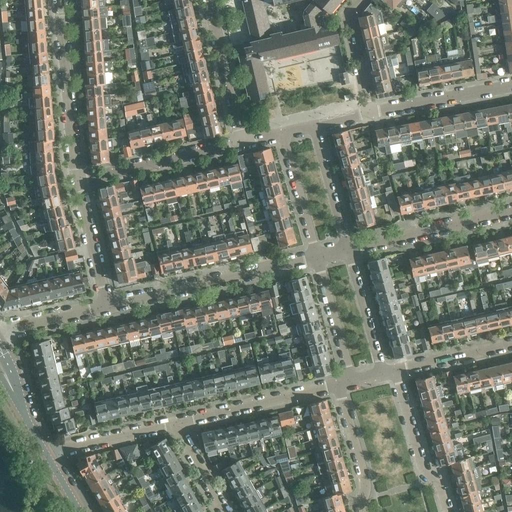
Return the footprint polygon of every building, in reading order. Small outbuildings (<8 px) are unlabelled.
[(41,0),(25,0),(26,9),(42,8),(41,0)] [(104,0),(79,0),(79,3),(80,3),(81,8),(105,6),(104,0)] [(167,0),(164,1),(165,6),(173,4),(174,9),(191,6),(190,5),(191,3),(190,1),(189,0),(167,0)] [(251,100),(267,96),(266,90),(268,90),(261,62),(332,45),(332,46),(339,45),(333,23),(324,25),(322,18),(323,16),(326,13),(327,11),(329,12),(339,0),(313,0),(312,1),(310,3),(304,11),(303,15),(306,29),(281,35),(280,33),(271,35),(264,7),(264,4),(262,0),(241,0),(242,1),(252,42),(236,46),(248,95),(249,94),(251,100)] [(396,0),(381,0),(392,8),(393,6),(394,7),(396,5),(399,8),(402,5),(396,0)] [(495,9),(496,14),(511,11),(511,1),(498,4),(499,9),(495,9)] [(364,9),(357,17),(360,29),(383,23),(384,23),(383,20),(381,11),(370,2),(364,9)] [(439,9),(431,2),(427,7),(435,14),(436,14),(441,11),(439,9)] [(141,6),(133,8),(134,16),(142,15),(141,6)] [(174,9),(168,11),(171,21),(193,16),(194,14),(193,11),(192,10),(191,6),(174,9)] [(98,7),(81,8),(81,9),(80,10),(80,13),(81,14),(82,19),(99,17),(98,7)] [(471,16),(473,15),(472,12),(481,11),(480,7),(466,9),(467,16),(471,16)] [(42,8),(26,9),(27,20),(43,19),(42,8)] [(441,11),(436,14),(427,20),(423,22),(413,27),(415,31),(448,13),(446,9),(441,11)] [(511,11),(496,14),(496,20),(500,19),(501,24),(511,22),(511,11)] [(131,26),(130,15),(126,16),(122,16),(123,27),(126,26),(131,26)] [(144,16),(135,18),(136,25),(146,23),(144,16)] [(171,21),(170,21),(172,32),(196,27),(195,26),(196,25),(195,22),(194,21),(193,16),(171,21)] [(105,17),(99,17),(82,19),(82,20),(81,21),(81,24),(82,25),(83,30),(100,29),(106,28),(105,17)] [(43,19),(27,20),(28,31),(44,30),(43,19)] [(412,26),(404,19),(399,25),(404,29),(405,27),(409,30),(412,26)] [(498,29),(499,34),(511,32),(511,22),(501,24),(502,28),(498,29)] [(377,25),(360,29),(363,39),(380,35),(386,34),(383,23),(377,25)] [(440,24),(432,27),(434,34),(443,31),(440,24)] [(196,27),(172,32),(170,33),(171,37),(180,34),(181,41),(198,37),(199,35),(198,32),(197,32),(196,27)] [(100,29),(83,30),(83,35),(82,36),(83,39),(84,40),(84,41),(101,40),(100,29)] [(409,37),(416,34),(412,29),(407,30),(409,37)] [(44,30),(28,31),(29,42),(45,41),(44,30)] [(137,31),(138,40),(146,38),(144,30),(137,31)] [(511,32),(499,34),(499,39),(503,39),(504,43),(511,42),(511,32)] [(388,44),(386,34),(380,35),(363,39),(365,50),(382,46),(388,44)] [(198,37),(181,41),(172,43),(173,48),(183,46),(184,52),(201,48),(201,46),(201,43),(199,42),(198,37)] [(138,40),(139,51),(148,49),(149,48),(147,38),(138,40)] [(108,39),(101,40),(84,41),(84,46),(83,47),(84,50),(85,51),(85,52),(102,51),(109,50),(108,39)] [(45,41),(29,42),(30,53),(46,52),(45,41)] [(501,49),(501,54),(511,52),(511,42),(504,43),(505,48),(501,49)] [(385,57),(383,50),(389,48),(388,44),(382,46),(365,50),(368,61),(385,57)] [(460,47),(456,48),(457,50),(462,77),(473,74),(469,58),(464,59),(463,55),(462,55),(460,47)] [(184,52),(177,53),(180,64),(181,64),(203,59),(202,54),(203,53),(202,50),(201,49),(201,48),(184,52)] [(139,51),(141,61),(150,59),(148,49),(139,51)] [(446,52),(447,56),(451,79),(462,77),(457,50),(446,52)] [(102,51),(85,52),(85,56),(84,58),(85,61),(86,62),(86,63),(103,62),(102,51)] [(46,52),(30,53),(31,64),(47,63),(46,52)] [(511,52),(501,54),(502,59),(506,58),(507,63),(511,62),(511,52)] [(424,56),(424,58),(429,83),(440,81),(436,58),(435,54),(424,56)] [(389,56),(385,57),(368,61),(370,72),(387,68),(392,67),(391,63),(389,56)] [(447,56),(436,58),(440,81),(451,79),(447,56)] [(413,60),(415,68),(418,85),(429,83),(424,58),(413,60)] [(203,59),(181,64),(183,74),(206,69),(205,65),(205,64),(205,60),(204,60),(203,59)] [(153,60),(140,62),(142,70),(154,68),(153,60)] [(103,62),(86,63),(86,68),(85,69),(86,72),(87,73),(87,74),(104,73),(109,72),(110,72),(109,61),(103,62)] [(47,63),(31,64),(32,75),(48,74),(47,63)] [(395,77),(392,67),(387,68),(370,72),(373,83),(390,78),(394,78),(395,77)] [(206,69),(183,74),(186,85),(191,84),(208,80),(207,76),(208,74),(207,71),(206,70),(206,69)] [(151,71),(142,73),(143,80),(152,78),(151,71)] [(85,80),(85,84),(95,84),(95,85),(102,84),(105,84),(110,83),(109,72),(104,73),(87,74),(87,79),(86,79),(85,80)] [(347,82),(345,72),(338,73),(341,84),(347,82)] [(49,84),(48,74),(32,75),(27,76),(28,87),(32,86),(49,85),(49,84)] [(390,78),(373,83),(375,93),(376,93),(377,99),(394,96),(392,89),(393,89),(390,78)] [(208,80),(191,84),(194,94),(211,91),(210,86),(211,85),(210,82),(208,81),(208,80)] [(140,91),(138,81),(133,81),(134,87),(131,88),(132,93),(140,91)] [(144,94),(155,92),(152,82),(142,84),(144,94)] [(95,84),(85,84),(85,85),(85,90),(84,91),(85,95),(86,96),(103,95),(102,89),(114,88),(114,83),(105,84),(102,84),(95,85),(95,84)] [(49,85),(32,86),(32,93),(20,94),(21,98),(33,97),(50,96),(50,91),(50,90),(50,86),(49,85)] [(141,100),(140,91),(132,93),(130,93),(132,102),(141,100)] [(211,91),(194,94),(196,105),(214,101),(212,97),(213,95),(212,92),(211,91)] [(103,95),(86,96),(86,101),(85,103),(86,105),(87,106),(87,107),(104,105),(103,95)] [(33,97),(28,98),(29,109),(51,107),(51,102),(51,101),(51,97),(50,96),(33,97)] [(179,100),(181,109),(188,107),(186,98),(179,100)] [(214,101),(196,105),(199,116),(216,112),(215,107),(216,106),(215,103),(214,102),(214,101)] [(143,102),(137,103),(133,104),(135,112),(145,110),(143,102)] [(135,112),(133,104),(124,106),(125,115),(125,117),(135,114),(135,112)] [(104,105),(87,107),(87,112),(86,114),(86,117),(88,118),(105,117),(104,105)] [(505,105),(494,107),(497,123),(503,122),(504,127),(506,127),(507,132),(510,132),(508,121),(505,105)] [(51,107),(34,108),(35,119),(52,118),(52,113),(52,112),(52,108),(51,107)] [(497,123),(494,107),(483,110),(486,125),(497,123)] [(166,122),(160,123),(164,140),(165,141),(169,140),(170,139),(174,138),(171,121),(170,121),(168,109),(163,110),(166,122)] [(486,125),(483,110),(472,112),(475,127),(481,126),(483,132),(487,131),(486,125)] [(216,112),(199,116),(201,126),(218,123),(217,118),(218,117),(217,113),(216,113),(216,112)] [(475,127),(472,112),(461,114),(464,129),(470,128),(471,134),(473,134),(474,139),(478,138),(475,127)] [(152,143),(153,143),(151,134),(149,126),(143,127),(140,113),(135,114),(138,128),(142,145),(147,144),(148,145),(151,144),(152,143)] [(466,136),(464,129),(461,114),(450,116),(455,138),(466,136)] [(455,138),(450,116),(440,118),(443,133),(449,132),(450,138),(452,138),(452,143),(455,142),(455,138)] [(105,117),(88,118),(88,123),(87,124),(87,127),(89,129),(106,127),(105,117)] [(183,119),(186,130),(193,128),(190,117),(189,118),(183,119)] [(52,118),(35,119),(36,130),(53,129),(52,124),(53,122),(53,119),(52,118)] [(443,133),(440,118),(429,120),(432,135),(438,134),(439,139),(440,139),(441,145),(445,144),(443,133)] [(179,119),(171,121),(174,138),(175,138),(176,138),(180,138),(180,136),(185,135),(182,119),(179,120),(179,119)] [(432,135),(429,120),(418,122),(421,138),(427,136),(428,143),(430,143),(430,147),(434,146),(432,135)] [(421,138),(418,122),(407,124),(410,140),(410,142),(416,141),(417,144),(419,143),(420,149),(423,148),(421,138)] [(160,123),(149,126),(151,134),(153,143),(157,142),(159,143),(162,142),(163,140),(164,140),(160,123)] [(218,123),(201,126),(186,130),(187,134),(203,131),(205,137),(214,135),(214,137),(220,135),(220,134),(221,133),(221,132),(223,132),(221,126),(219,127),(218,123)] [(410,140),(407,124),(396,126),(399,142),(400,145),(411,143),(410,142),(410,140)] [(385,128),(388,144),(399,142),(396,126),(385,128)] [(107,138),(106,127),(89,129),(89,134),(88,135),(88,138),(90,140),(107,138)] [(138,128),(127,131),(131,148),(136,147),(137,148),(141,147),(142,145),(138,128)] [(388,144),(385,128),(374,130),(375,132),(377,146),(378,148),(380,147),(379,146),(388,144)] [(53,129),(36,130),(37,140),(44,139),(44,141),(53,141),(53,140),(54,140),(54,135),(54,134),(54,130),(53,129)] [(348,130),(332,134),(335,146),(352,141),(348,130)] [(107,138),(90,140),(90,145),(89,146),(89,149),(91,151),(108,150),(107,138)] [(27,141),(28,153),(52,151),(51,146),(53,146),(54,144),(53,141),(44,141),(44,139),(37,140),(27,141)] [(352,141),(335,146),(338,157),(355,153),(352,141)] [(131,156),(128,147),(123,147),(122,147),(124,158),(131,156)] [(480,153),(480,149),(479,147),(468,149),(469,155),(471,155),(480,153)] [(254,155),(253,155),(255,164),(273,160),(270,148),(253,153),(254,155)] [(108,150),(91,151),(92,163),(93,163),(93,164),(99,164),(99,162),(108,161),(108,159),(109,159),(108,150)] [(52,151),(28,153),(29,164),(32,164),(35,163),(53,162),(52,157),(53,156),(53,152),(52,151)] [(355,153),(338,157),(341,168),(358,163),(355,153)] [(273,160),(255,164),(259,176),(276,171),(273,160)] [(53,162),(35,163),(32,164),(30,165),(31,167),(30,168),(31,175),(54,173),(53,168),(54,167),(54,163),(53,163),(53,162)] [(341,168),(345,179),(361,175),(358,163),(341,168)] [(227,166),(226,167),(230,183),(231,189),(242,186),(237,164),(232,165),(231,165),(228,165),(227,166)] [(216,169),(215,169),(219,186),(230,183),(226,167),(221,168),(220,167),(217,168),(216,169)] [(206,171),(204,172),(208,188),(219,186),(215,169),(210,170),(209,170),(206,170),(206,171)] [(276,171),(259,176),(262,187),(279,182),(276,171)] [(511,171),(501,174),(504,189),(509,188),(510,190),(511,189),(511,171)] [(195,174),(194,174),(198,191),(208,188),(204,172),(200,173),(198,172),(196,173),(195,174)] [(54,173),(31,175),(33,188),(39,187),(56,183),(55,179),(56,177),(55,174),(54,173)] [(454,183),(446,185),(443,173),(439,174),(442,186),(446,203),(458,200),(456,196),(454,184),(454,183)] [(188,176),(183,177),(187,193),(198,191),(194,174),(193,174),(192,174),(189,174),(188,176)] [(501,174),(489,176),(493,192),(498,191),(498,193),(503,191),(503,189),(504,189),(501,174)] [(361,175),(345,179),(348,190),(364,186),(368,185),(366,181),(363,182),(361,175)] [(442,186),(436,187),(432,175),(428,176),(431,188),(435,206),(446,203),(442,186)] [(481,194),(477,179),(471,180),(469,175),(464,176),(466,182),(469,197),(481,194)] [(177,178),(172,179),(176,196),(187,193),(183,177),(182,177),(181,176),(178,177),(177,178)] [(469,197),(466,182),(464,176),(453,179),(454,183),(454,184),(456,196),(458,200),(469,197)] [(493,192),(489,176),(477,179),(481,194),(493,192)] [(166,180),(162,182),(167,205),(177,202),(176,196),(172,179),(171,179),(170,179),(167,179),(166,180)] [(136,180),(130,181),(131,184),(130,184),(132,191),(133,191),(138,190),(136,180)] [(156,183),(151,184),(155,201),(165,198),(162,182),(161,182),(160,181),(157,182),(156,183)] [(279,182),(262,187),(265,198),(282,193),(279,182)] [(420,191),(424,208),(429,207),(429,209),(435,208),(434,206),(435,206),(431,188),(424,190),(422,182),(418,183),(419,188),(420,191)] [(56,183),(39,187),(33,188),(35,199),(58,194),(58,193),(59,192),(58,189),(57,188),(56,183)] [(123,183),(97,189),(100,198),(125,192),(123,183)] [(145,186),(140,187),(144,203),(146,202),(146,203),(155,201),(151,184),(150,184),(149,184),(146,184),(145,186)] [(368,185),(364,186),(348,190),(351,201),(367,197),(379,194),(378,189),(373,191),(372,184),(368,185)] [(424,208),(420,191),(419,188),(408,190),(408,194),(412,211),(424,208)] [(387,204),(395,202),(391,190),(385,192),(384,192),(387,204)] [(125,192),(100,198),(101,203),(100,204),(101,207),(102,208),(102,209),(119,205),(124,204),(122,198),(127,197),(126,192),(125,192)] [(282,193),(265,198),(268,209),(285,204),(282,193)] [(58,194),(41,198),(44,209),(61,205),(61,204),(62,203),(61,200),(60,199),(58,194)] [(412,211),(408,194),(398,196),(399,196),(397,197),(401,214),(412,211)] [(13,196),(5,198),(7,206),(15,203),(13,196)] [(367,197),(351,201),(354,213),(371,208),(368,197),(367,197)] [(119,205),(102,209),(103,214),(103,215),(103,218),(105,219),(105,220),(122,216),(120,209),(131,207),(130,202),(119,205)] [(395,202),(384,205),(385,211),(389,210),(390,213),(391,213),(391,216),(398,214),(397,212),(398,212),(395,202)] [(285,204),(268,209),(271,220),(288,216),(285,204)] [(62,210),(61,205),(44,209),(38,210),(41,221),(42,221),(64,216),(63,215),(64,213),(63,210),(62,210)] [(371,208),(354,213),(358,228),(375,223),(374,221),(371,208)] [(7,215),(1,217),(4,224),(10,221),(7,215)] [(126,215),(122,216),(105,220),(106,224),(105,226),(106,229),(107,230),(124,226),(128,225),(126,215)] [(64,216),(42,221),(45,232),(52,230),(60,229),(59,227),(68,224),(67,221),(66,220),(65,220),(64,216)] [(288,216),(271,220),(268,221),(271,232),(274,231),(291,227),(288,216)] [(60,229),(52,230),(55,240),(72,236),(71,236),(72,234),(71,231),(70,230),(69,225),(68,225),(68,224),(59,227),(60,229)] [(210,226),(211,230),(212,236),(217,259),(222,258),(222,259),(228,257),(227,257),(228,256),(224,239),(223,234),(217,235),(215,225),(210,226)] [(124,226),(107,230),(107,231),(107,232),(107,235),(109,236),(110,241),(127,237),(124,226)] [(253,226),(247,227),(249,234),(255,233),(253,226)] [(291,227),(274,231),(278,244),(279,246),(295,242),(291,227)] [(18,236),(14,228),(9,231),(13,239),(15,238),(18,236)] [(235,232),(236,236),(240,254),(252,251),(251,248),(248,233),(243,235),(243,230),(235,232)] [(148,231),(143,233),(142,233),(145,243),(151,242),(148,231)] [(191,247),(195,264),(200,263),(200,264),(205,263),(205,262),(206,262),(202,244),(195,246),(192,234),(188,235),(191,247)] [(264,234),(257,236),(261,249),(267,247),(266,244),(267,244),(264,234)] [(13,240),(17,248),(22,244),(18,236),(13,240)] [(72,236),(55,240),(49,242),(50,247),(56,246),(58,252),(70,249),(70,248),(74,247),(74,246),(75,245),(74,242),(73,241),(72,236)] [(236,236),(224,239),(228,256),(229,256),(230,257),(235,256),(235,255),(240,254),(236,236)] [(257,236),(250,238),(253,248),(254,251),(261,249),(257,236)] [(127,237),(110,241),(109,243),(110,246),(111,246),(112,251),(129,247),(131,247),(131,243),(128,244),(127,237)] [(505,238),(494,240),(498,256),(509,253),(505,238)] [(166,241),(168,248),(169,252),(173,269),(177,268),(178,269),(183,268),(183,267),(184,267),(180,249),(173,251),(172,245),(171,245),(170,240),(166,241)] [(494,240),(483,243),(487,258),(498,256),(494,240)] [(213,242),(202,244),(206,262),(207,261),(207,262),(213,261),(213,260),(217,259),(213,242)] [(473,245),(472,245),(472,246),(475,259),(475,261),(476,261),(476,264),(487,261),(487,258),(483,243),(478,244),(478,242),(473,243),(473,245)] [(34,256),(40,255),(37,244),(30,246),(29,247),(34,256)] [(472,246),(466,247),(466,246),(454,249),(459,269),(470,266),(471,269),(477,267),(476,264),(476,261),(475,261),(475,259),(472,246)] [(129,247),(112,251),(112,252),(112,253),(112,257),(114,257),(114,261),(133,257),(134,257),(143,255),(142,251),(131,254),(129,247)] [(191,247),(180,249),(184,267),(185,267),(190,266),(190,265),(195,264),(191,247)] [(161,269),(161,272),(173,269),(169,252),(168,248),(156,251),(160,270),(161,269)] [(64,252),(68,273),(73,293),(78,292),(79,293),(83,292),(83,291),(84,290),(83,285),(81,278),(80,272),(80,271),(74,268),(72,260),(77,259),(75,249),(64,252)] [(443,251),(447,268),(448,272),(459,269),(454,249),(443,251)] [(26,254),(25,251),(22,253),(18,258),(20,261),(26,254)] [(443,251),(432,254),(436,271),(447,268),(443,251)] [(426,280),(431,279),(429,273),(436,271),(432,254),(420,257),(424,274),(426,280)] [(133,257),(114,261),(115,261),(114,262),(116,272),(146,265),(145,261),(135,263),(134,257),(133,257)] [(419,281),(418,275),(424,274),(420,257),(409,259),(413,276),(414,282),(419,281)] [(373,260),(367,261),(371,274),(388,269),(386,260),(385,260),(384,258),(373,261),(373,260)] [(30,271),(31,268),(34,260),(31,261),(25,270),(30,271)] [(146,265),(116,272),(118,282),(128,280),(130,281),(134,280),(134,278),(158,273),(156,263),(150,264),(146,265)] [(388,269),(371,274),(370,276),(371,279),(372,279),(374,284),(391,279),(388,269)] [(68,273),(58,276),(62,295),(68,294),(68,295),(72,294),(72,293),(73,293),(68,273)] [(58,276),(47,278),(51,298),(57,297),(57,298),(62,297),(62,296),(62,295),(58,276)] [(289,284),(291,292),(308,287),(305,277),(304,277),(304,276),(299,277),(299,278),(289,281),(290,284),(289,284)] [(16,286),(15,287),(20,305),(25,304),(25,306),(30,304),(30,303),(31,303),(26,283),(19,285),(22,280),(19,278),(16,284),(16,286)] [(26,282),(26,283),(31,303),(35,302),(36,303),(40,302),(40,301),(41,300),(37,281),(36,278),(27,280),(26,282)] [(47,278),(37,281),(41,300),(46,299),(46,301),(51,299),(51,298),(47,278)] [(391,279),(374,284),(374,285),(373,286),(374,289),(375,289),(377,295),(394,290),(391,279)] [(511,280),(501,283),(502,289),(511,286),(511,280)] [(7,284),(0,289),(0,308),(1,310),(8,289),(9,287),(7,284)] [(269,287),(272,297),(279,296),(276,285),(269,287)] [(9,287),(1,310),(20,305),(15,287),(15,286),(9,287)] [(440,288),(440,289),(441,294),(453,291),(451,286),(444,287),(440,288)] [(308,287),(291,292),(294,303),(311,298),(310,293),(310,292),(309,289),(308,288),(308,287)] [(257,293),(256,293),(260,311),(272,308),(271,307),(272,306),(270,298),(269,299),(267,290),(262,291),(262,290),(257,292),(257,293)] [(394,290),(377,295),(377,296),(376,297),(377,300),(378,300),(380,306),(397,301),(397,300),(394,290)] [(468,297),(467,291),(456,293),(457,299),(457,300),(468,297)] [(246,295),(245,295),(250,313),(260,311),(256,293),(251,294),(251,293),(246,294),(246,295)] [(250,313),(245,295),(241,296),(241,295),(236,296),(236,298),(234,298),(239,316),(240,320),(251,318),(250,313)] [(276,297),(271,298),(274,308),(279,306),(276,297)] [(481,298),(485,314),(488,329),(500,326),(496,311),(489,313),(485,297),(481,298)] [(225,300),(224,300),(228,318),(239,316),(234,298),(230,299),(230,298),(225,299),(225,300)] [(294,303),(297,313),(314,309),(313,303),(312,299),(311,299),(311,298),(294,303)] [(397,301),(380,306),(381,310),(380,311),(381,314),(382,314),(383,316),(400,311),(398,304),(403,303),(402,299),(402,298),(397,300),(397,301)] [(214,303),(213,303),(218,321),(228,318),(224,300),(219,302),(219,300),(214,302),(214,303)] [(204,305),(202,306),(207,323),(218,321),(213,303),(209,304),(209,303),(204,304),(204,305)] [(495,306),(496,311),(500,326),(510,324),(507,308),(506,304),(495,306)] [(193,308),(192,308),(196,326),(207,323),(202,306),(198,307),(198,305),(193,307),(193,308)] [(187,308),(181,309),(185,328),(196,326),(192,308),(187,309),(187,308)] [(169,322),(171,332),(185,328),(181,309),(176,311),(176,309),(170,310),(171,312),(170,312),(172,321),(169,322)] [(314,309),(297,313),(300,324),(317,319),(316,314),(316,313),(315,310),(314,309)] [(400,311),(383,316),(384,320),(383,322),(384,325),(385,325),(386,326),(403,322),(400,311)] [(170,312),(156,315),(160,334),(171,332),(169,322),(172,321),(170,312)] [(485,314),(473,316),(476,332),(488,329),(485,314)] [(150,318),(145,319),(149,337),(160,334),(156,315),(150,317),(150,318)] [(473,316),(462,319),(465,334),(476,332),(473,316)] [(282,317),(276,319),(279,330),(286,328),(283,317),(282,317)] [(140,320),(134,322),(139,339),(149,337),(145,319),(145,318),(139,319),(140,320)] [(317,319),(300,324),(303,334),(320,330),(320,328),(320,327),(319,324),(318,324),(317,319)] [(462,319),(451,322),(454,337),(465,334),(462,319)] [(129,323),(125,324),(129,342),(139,339),(134,322),(134,320),(129,322),(129,323)] [(403,322),(386,326),(387,331),(386,332),(387,335),(388,335),(388,337),(405,332),(403,322)] [(451,322),(439,324),(443,339),(454,337),(451,322)] [(118,325),(114,327),(118,344),(129,342),(125,324),(124,324),(123,323),(118,324),(118,325)] [(439,324),(430,326),(430,325),(427,325),(431,342),(443,339),(439,324)] [(108,328),(102,329),(107,347),(118,344),(114,327),(113,327),(112,326),(107,327),(108,328)] [(424,327),(420,328),(418,328),(421,338),(426,337),(424,327)] [(97,330),(92,332),(96,349),(107,347),(102,329),(102,328),(97,329),(97,330)] [(320,330),(303,334),(306,345),(323,340),(323,339),(323,338),(322,335),(321,334),(320,330)] [(86,333),(81,334),(85,352),(96,349),(92,332),(91,332),(91,331),(86,332),(86,333)] [(245,340),(255,337),(254,331),(243,334),(245,340)] [(405,332),(388,337),(390,341),(389,342),(390,346),(391,346),(391,347),(408,342),(405,332)] [(81,334),(80,333),(75,334),(75,335),(70,337),(74,354),(75,354),(78,366),(82,365),(79,353),(85,352),(81,334)] [(233,336),(234,342),(241,341),(239,334),(233,336)] [(31,340),(32,343),(31,344),(32,349),(31,349),(32,355),(34,355),(52,351),(51,344),(52,344),(50,336),(50,335),(31,340)] [(223,345),(234,342),(233,336),(222,339),(223,345)] [(68,337),(63,338),(63,342),(63,344),(60,344),(61,349),(62,349),(64,348),(64,349),(65,349),(71,347),(72,347),(70,340),(69,340),(68,337)] [(421,338),(419,339),(414,340),(415,345),(421,343),(422,347),(423,347),(423,350),(430,348),(427,337),(426,337),(421,338)] [(212,347),(223,345),(222,339),(211,342),(212,347)] [(323,340),(306,345),(309,355),(326,351),(326,349),(326,348),(326,345),(324,345),(323,340)] [(408,342),(391,347),(394,358),(395,358),(395,359),(401,358),(400,356),(411,353),(410,351),(411,351),(408,342)] [(202,350),(201,344),(200,343),(189,346),(190,346),(191,352),(202,350)] [(239,352),(251,349),(249,343),(238,346),(239,352)] [(191,352),(190,346),(179,349),(180,355),(191,352)] [(176,350),(165,352),(167,358),(177,356),(176,350)] [(52,351),(34,355),(35,360),(34,361),(35,366),(36,366),(36,367),(55,362),(52,351)] [(327,355),(326,351),(309,355),(305,356),(308,367),(312,366),(329,361),(329,360),(329,359),(328,356),(327,355)] [(167,358),(165,352),(154,355),(156,361),(167,358)] [(289,352),(278,355),(279,360),(283,377),(284,377),(286,377),(289,377),(290,375),(294,374),(289,352)] [(256,359),(258,365),(262,382),(267,381),(268,382),(271,381),(272,380),(273,379),(268,362),(267,356),(256,359)] [(272,361),(268,362),(273,379),(277,378),(279,379),(282,378),(283,377),(279,360),(279,358),(272,360),(272,361)] [(65,360),(55,362),(36,367),(38,372),(36,372),(38,378),(39,377),(39,378),(57,374),(56,366),(66,364),(65,360)] [(124,369),(134,366),(133,362),(133,360),(122,362),(124,369)] [(329,361),(312,366),(313,370),(315,377),(326,374),(326,375),(332,373),(331,372),(332,372),(329,361)] [(113,372),(124,369),(122,362),(111,365),(113,372)] [(511,370),(510,363),(499,365),(503,383),(511,380),(511,370)] [(103,374),(113,372),(111,365),(101,368),(102,370),(103,374)] [(258,383),(254,365),(252,365),(243,367),(247,385),(252,384),(253,385),(257,384),(257,383),(258,383)] [(499,365),(487,368),(491,385),(493,391),(504,388),(503,383),(499,365)] [(153,367),(143,369),(144,376),(155,374),(155,373),(153,367)] [(233,370),(232,370),(236,388),(242,387),(243,388),(246,387),(246,386),(247,385),(243,367),(233,370)] [(487,368),(476,371),(480,388),(491,385),(487,368)] [(144,376),(143,369),(132,372),(133,375),(134,378),(144,376)] [(232,370),(222,372),(226,390),(231,389),(232,390),(235,389),(236,388),(232,370)] [(449,371),(442,373),(445,384),(452,381),(449,371)] [(476,371),(465,373),(469,391),(480,388),(476,371)] [(132,372),(121,375),(123,380),(125,380),(125,377),(133,375),(132,372)] [(222,372),(211,375),(216,393),(220,392),(221,392),(224,392),(225,391),(226,390),(222,372)] [(465,373),(453,376),(457,393),(469,391),(465,373)] [(57,374),(39,378),(39,379),(38,379),(40,385),(41,385),(42,389),(60,385),(57,374)] [(157,386),(158,386),(162,405),(167,404),(168,405),(171,404),(172,403),(173,403),(169,384),(168,385),(162,386),(161,381),(160,374),(155,375),(157,386)] [(201,378),(205,395),(210,394),(211,395),(214,394),(215,393),(216,393),(211,375),(205,376),(200,377),(201,378)] [(167,377),(169,384),(173,403),(177,402),(178,403),(182,402),(182,400),(184,400),(179,382),(173,384),(171,376),(167,377)] [(416,379),(416,380),(416,381),(415,381),(418,392),(435,387),(433,379),(432,379),(432,376),(421,379),(420,378),(416,379)] [(201,378),(190,380),(194,398),(199,397),(200,398),(203,397),(204,396),(205,395),(201,378)] [(190,380),(179,382),(184,400),(188,399),(189,400),(192,399),(193,398),(194,398),(190,380)] [(60,385),(42,389),(42,390),(41,391),(42,396),(43,396),(44,401),(63,396),(60,385)] [(157,386),(147,389),(152,408),(156,407),(157,408),(160,407),(161,405),(162,405),(158,386),(157,386)] [(435,387),(418,392),(418,393),(419,397),(420,397),(421,402),(438,398),(438,397),(444,396),(443,391),(437,393),(435,387)] [(147,389),(137,392),(141,410),(145,409),(146,410),(150,409),(150,408),(152,408),(147,389)] [(137,392),(126,394),(130,413),(135,412),(136,413),(139,412),(140,411),(141,410),(137,392)] [(126,394),(115,397),(120,415),(124,414),(125,415),(128,414),(129,413),(130,413),(126,394)] [(63,396),(44,401),(45,401),(44,402),(45,407),(46,407),(47,413),(57,411),(57,409),(64,407),(65,407),(63,396)] [(115,397),(104,400),(109,418),(113,417),(114,418),(117,417),(118,416),(120,415),(115,397)] [(438,398),(421,402),(421,403),(421,404),(422,408),(423,408),(424,413),(441,408),(452,405),(451,400),(440,403),(438,398)] [(104,400),(94,402),(94,403),(93,403),(97,421),(103,419),(104,420),(107,419),(107,418),(109,418),(104,400)] [(328,412),(325,400),(308,405),(309,407),(311,416),(328,412)] [(57,411),(47,413),(49,419),(52,418),(53,424),(62,421),(62,420),(71,418),(68,407),(67,406),(64,407),(57,409),(57,411)] [(441,408),(424,413),(424,414),(424,415),(424,418),(426,419),(427,424),(444,419),(441,408)] [(485,409),(474,412),(475,418),(486,415),(485,410),(485,409)] [(291,411),(284,413),(287,425),(294,424),(293,421),(292,417),(291,411)] [(330,416),(328,412),(311,416),(314,428),(331,423),(331,422),(332,422),(331,416),(330,416)] [(474,412),(463,415),(464,419),(467,420),(475,418),(474,412)] [(93,413),(85,414),(85,415),(84,415),(82,415),(83,421),(87,420),(88,425),(94,423),(93,421),(94,420),(93,413)] [(287,425),(284,413),(278,414),(282,430),(294,427),(294,424),(287,425)] [(270,418),(266,419),(270,437),(281,434),(277,417),(275,417),(274,416),(271,417),(270,418)] [(62,421),(53,424),(54,430),(57,429),(58,434),(59,433),(60,437),(67,436),(67,432),(77,429),(76,424),(75,425),(74,418),(73,418),(73,417),(71,418),(62,420),(62,421)] [(259,421),(255,422),(259,439),(270,437),(266,419),(264,419),(263,418),(260,419),(259,421)] [(444,419),(427,424),(427,426),(427,429),(429,429),(430,434),(447,429),(444,419)] [(249,423),(244,424),(248,442),(259,439),(255,422),(254,422),(252,421),(249,422),(249,423)] [(238,426),(234,427),(238,444),(248,442),(244,424),(243,424),(242,423),(239,424),(238,426)] [(331,423),(314,428),(317,439),(335,434),(333,429),(334,429),(333,423),(332,424),(331,423)] [(238,444),(234,427),(232,427),(231,426),(228,427),(227,428),(223,429),(227,447),(228,452),(232,452),(231,446),(238,444)] [(500,436),(498,426),(491,426),(493,437),(500,436)] [(216,431),(212,432),(217,449),(227,447),(223,429),(221,429),(220,428),(217,429),(216,431)] [(447,429),(430,434),(430,435),(430,436),(430,439),(432,440),(433,445),(450,440),(447,429)] [(198,435),(200,443),(203,443),(205,452),(209,452),(209,451),(217,449),(212,432),(212,431),(200,434),(201,434),(198,435)] [(336,439),(335,434),(317,439),(312,440),(315,451),(321,450),(338,445),(338,444),(337,439),(336,439)] [(493,437),(495,449),(501,449),(500,436),(493,437)] [(147,442),(142,445),(150,460),(153,458),(169,449),(169,448),(170,447),(165,440),(164,440),(164,439),(150,447),(147,442)] [(450,440),(433,445),(433,446),(432,447),(433,450),(435,451),(436,455),(455,450),(455,449),(462,447),(461,443),(452,445),(450,440)] [(136,445),(119,448),(126,460),(127,460),(135,458),(139,457),(136,445)] [(296,457),(294,445),(286,447),(289,459),(296,457)] [(338,445),(321,450),(324,462),(341,457),(340,452),(341,451),(339,446),(338,446),(338,445)] [(116,449),(111,450),(111,453),(112,460),(119,459),(122,458),(118,452),(116,449)] [(169,449),(153,458),(158,467),(174,458),(172,454),(173,453),(171,450),(170,450),(169,449)] [(504,460),(501,449),(495,449),(498,461),(499,461),(504,460)] [(455,450),(436,455),(437,460),(437,461),(438,464),(439,465),(439,466),(451,463),(453,462),(453,461),(456,461),(454,455),(456,455),(455,450)] [(97,454),(78,458),(79,462),(76,464),(82,475),(83,475),(100,466),(96,459),(98,458),(98,457),(97,457),(97,454)] [(276,463),(287,460),(285,454),(274,456),(276,463)] [(274,456),(266,458),(270,465),(276,463),(274,456)] [(324,462),(317,463),(320,474),(322,474),(344,468),(344,467),(345,467),(343,461),(342,461),(341,457),(324,462)] [(453,462),(451,463),(452,467),(451,468),(452,472),(453,472),(453,473),(473,468),(470,457),(456,461),(453,461),(453,462)] [(174,458),(158,467),(163,476),(164,476),(172,472),(172,473),(178,470),(180,469),(179,467),(180,466),(178,463),(177,463),(174,458)] [(222,469),(222,470),(225,474),(224,475),(226,478),(227,478),(228,479),(244,470),(238,460),(225,467),(226,467),(222,469)] [(281,462),(283,473),(285,472),(291,470),(290,465),(289,460),(281,462)] [(219,463),(212,466),(212,467),(215,471),(221,468),(219,463)] [(100,466),(83,475),(85,478),(85,480),(87,483),(88,484),(89,485),(106,475),(101,465),(100,466)] [(478,467),(473,468),(453,473),(455,478),(454,479),(455,482),(456,483),(457,484),(473,479),(478,478),(481,477),(478,467)] [(344,468),(322,474),(325,485),(330,484),(347,479),(346,474),(347,474),(345,469),(344,469),(344,468)] [(125,477),(130,474),(127,469),(122,472),(125,477)] [(134,475),(137,479),(142,477),(144,476),(140,469),(133,473),(134,475)] [(162,477),(162,478),(161,478),(167,488),(183,479),(183,478),(183,477),(182,474),(180,474),(178,470),(172,473),(172,472),(164,476),(163,476),(162,477)] [(244,470),(228,479),(230,483),(229,485),(231,488),(233,488),(233,489),(249,480),(244,470)] [(285,472),(288,483),(289,483),(293,482),(294,482),(291,470),(285,472)] [(109,473),(106,475),(89,485),(91,489),(91,490),(93,493),(94,493),(95,494),(105,488),(112,484),(113,483),(114,483),(109,473)] [(137,479),(142,489),(149,486),(150,485),(148,481),(145,483),(142,477),(137,479)] [(282,487),(278,477),(273,479),(278,489),(279,489),(282,487)] [(481,488),(478,478),(473,479),(457,484),(458,489),(457,490),(458,493),(459,493),(460,494),(476,489),(481,488)] [(186,483),(183,479),(167,488),(172,498),(188,488),(188,486),(187,484),(186,483)] [(347,479),(330,484),(325,485),(326,490),(331,488),(333,494),(336,493),(336,494),(339,494),(344,492),(350,490),(347,479)] [(249,480),(233,489),(235,493),(235,494),(236,497),(238,497),(238,499),(255,490),(254,488),(249,480)] [(105,488),(95,494),(97,498),(96,500),(98,503),(100,503),(100,504),(116,495),(117,494),(119,493),(113,483),(112,484),(105,488)] [(142,489),(148,498),(154,495),(149,486),(142,489)] [(260,487),(255,490),(238,499),(240,502),(240,504),(242,507),(243,507),(244,508),(260,499),(265,496),(260,487)] [(188,488),(172,498),(177,507),(194,498),(193,497),(194,496),(192,493),(191,493),(188,488)] [(476,489),(460,494),(461,499),(460,500),(461,503),(462,504),(462,505),(479,500),(476,489)] [(293,494),(296,504),(303,502),(300,492),(297,493),(293,494)] [(321,497),(324,509),(342,504),(341,503),(342,503),(341,498),(340,498),(339,494),(336,494),(336,493),(333,494),(321,497)] [(116,495),(100,504),(103,508),(102,510),(103,511),(109,511),(122,505),(123,504),(117,494),(116,495)] [(142,494),(137,496),(143,506),(146,504),(147,504),(144,498),(142,494)] [(154,495),(148,498),(150,502),(158,497),(156,494),(154,495)] [(177,507),(173,509),(174,511),(191,511),(199,508),(198,507),(199,505),(198,503),(196,502),(194,498),(177,507)] [(260,499),(244,508),(245,511),(259,511),(265,509),(260,499)] [(479,500),(462,505),(464,509),(463,511),(477,511),(482,511),(479,500)]
